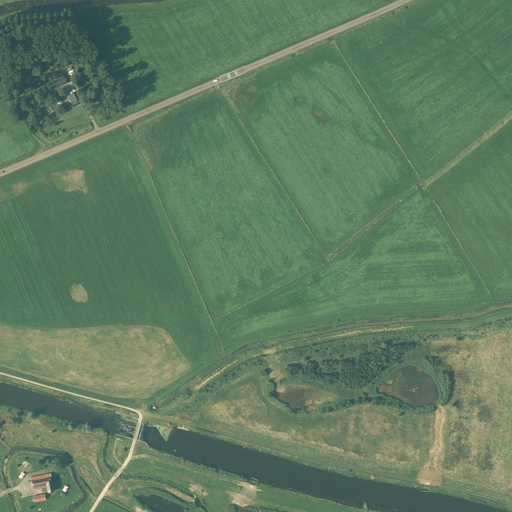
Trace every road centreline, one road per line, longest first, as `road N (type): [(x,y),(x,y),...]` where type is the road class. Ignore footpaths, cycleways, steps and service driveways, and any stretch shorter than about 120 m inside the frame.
road 1 (tertiary): [(0,176),(404,0)]
road 2 (track): [(140,414),(511,503)]
